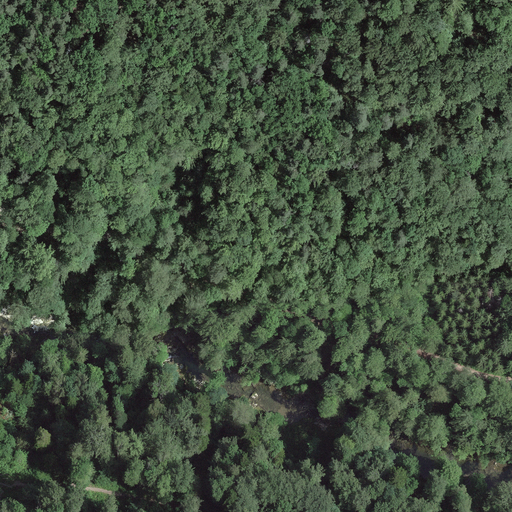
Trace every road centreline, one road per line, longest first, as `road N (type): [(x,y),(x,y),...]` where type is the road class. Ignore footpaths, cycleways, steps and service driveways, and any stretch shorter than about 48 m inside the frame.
road 1 (track): [(511,382),(280,311),(131,241),(45,228),(0,205)]
road 2 (track): [(207,0),(384,103),(451,111),(511,54)]
road 3 (track): [(0,483),(65,483),(196,511)]
